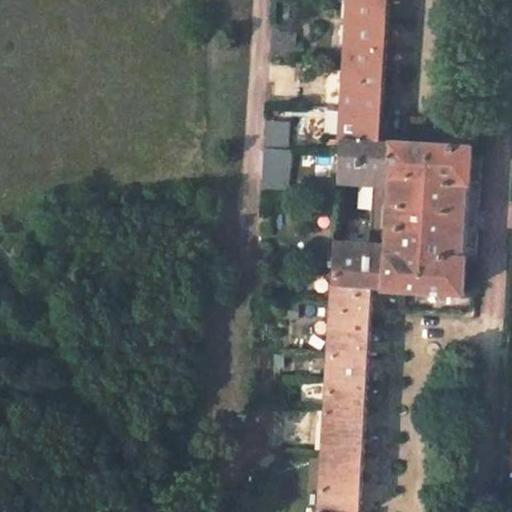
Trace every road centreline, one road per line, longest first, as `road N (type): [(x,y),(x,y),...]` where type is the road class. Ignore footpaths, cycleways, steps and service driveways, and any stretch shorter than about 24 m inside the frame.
road 1 (unknown): [(244,294),(261,0)]
road 2 (unknown): [(500,335),(486,511)]
road 3 (unknown): [(500,335),(511,174)]
